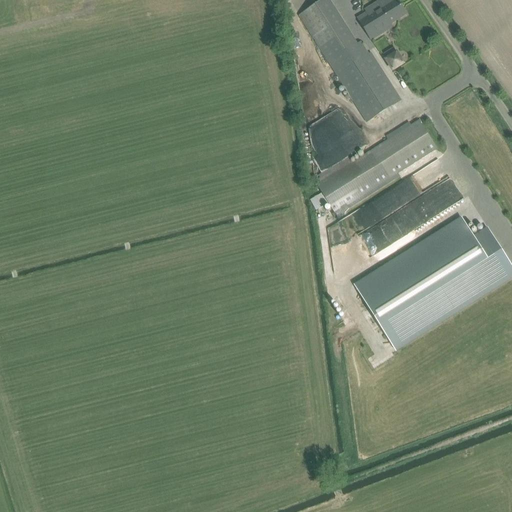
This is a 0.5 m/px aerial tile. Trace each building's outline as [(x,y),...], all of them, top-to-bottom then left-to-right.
[(328,0),(324,0),(299,16),(339,79),(366,122),(401,100),(371,53),(368,54),(363,46),(359,49),(356,45),(328,0)] [(374,8),(358,18),(372,41),(393,27),(391,24),(398,19),(406,14),(397,0),(381,0),(372,6),(374,8)] [(394,48),(384,55),(387,61),(393,70),(403,63),(398,54),(394,48)] [(305,128),(317,150),(355,129),(343,106),(305,128)] [(319,185),(318,185),(335,212),(338,217),(345,213),(349,208),(400,176),(397,173),(437,148),(420,121),(353,163),(319,185)] [(353,237),(368,259),(465,196),(440,158),(371,204),(381,219),(353,237)] [(466,226),(359,293),(398,354),(511,280),(511,266),(487,228),(473,236),(466,226)]
